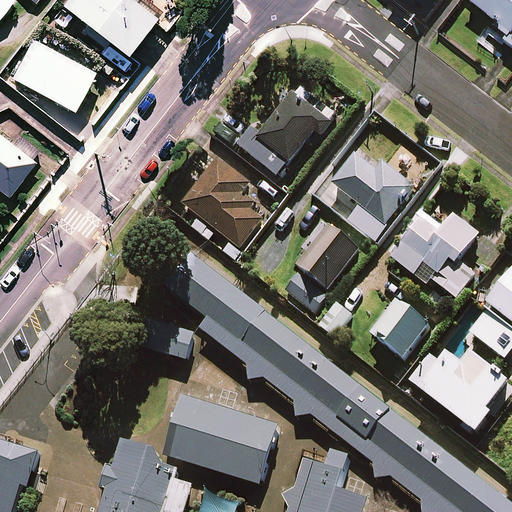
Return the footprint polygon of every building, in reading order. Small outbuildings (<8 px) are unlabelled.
[(0,0),(0,14),(11,0),(0,0)] [(162,0),(64,0),(63,3),(126,53),(165,2),(162,0)] [(511,0),(471,0),(470,2),(502,28),(499,31),(509,40),(507,43),(511,47),(511,0)] [(94,72),(33,39),(12,77),(74,109),(94,72)] [(313,100),(302,92),(298,97),(296,95),(263,136),(254,130),(241,147),(281,179),(319,131),(325,136),(333,126),(308,105),(313,100)] [(0,189),(8,195),(34,161),(0,134),(0,189)] [(380,170),(361,155),(336,187),(386,226),(413,193),(407,188),(409,185),(384,165),(380,170)] [(252,185),(222,161),(186,206),(233,244),(226,253),(236,261),(267,223),(252,211),(256,206),(243,196),(252,185)] [(445,232),(422,215),(414,224),(419,228),(395,260),(428,286),(433,280),(459,301),(482,271),(465,258),(482,237),(457,217),(445,232)] [(364,253),(332,226),(298,267),(330,294),(364,253)] [(511,511),(511,503),(196,259),(172,290),(211,321),(458,511),(511,511)] [(329,299),(302,275),(287,293),(314,316),(329,299)] [(511,276),(490,305),(493,308),(473,334),(508,362),(511,357),(511,276)] [(433,327),(399,302),(373,336),(407,362),(433,327)] [(355,317),(340,306),(323,328),(337,340),(355,317)] [(458,511),(211,321),(203,332),(250,368),(252,384),(267,381),(297,405),(299,421),(315,418),(376,466),(378,482),(394,480),(424,503),(424,511),(458,511)] [(198,337),(152,323),(144,350),(190,364),(198,337)] [(511,397),(511,385),(478,359),(467,373),(451,360),(425,392),(481,436),(511,397)] [(282,428),(185,399),(167,458),(263,487),(282,428)] [(42,455),(0,442),(0,511),(18,511),(26,489),(31,491),(42,455)] [(164,511),(177,471),(166,467),(158,452),(125,442),(116,470),(110,469),(103,490),(109,492),(103,511),(164,511)] [(328,469),(317,465),(302,511),(366,511),(370,502),(341,493),(352,458),(333,453),(328,469)] [(302,511),(317,465),(308,463),(299,492),(286,498),(293,511),(292,511),(302,511)]
